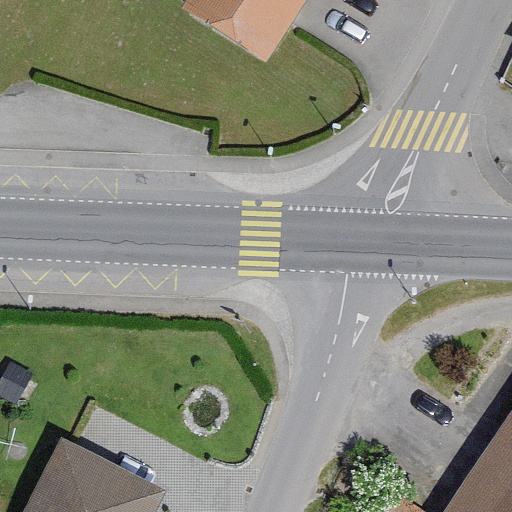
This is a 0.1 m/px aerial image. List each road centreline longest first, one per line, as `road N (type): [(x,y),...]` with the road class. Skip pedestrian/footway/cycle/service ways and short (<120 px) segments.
road 1 (secondary): [(361,242),(0,228)]
road 2 (residential): [(269,511),(361,242)]
road 3 (residential): [(361,242),(485,0)]
road 4 (secondary): [(511,247),(361,242)]
